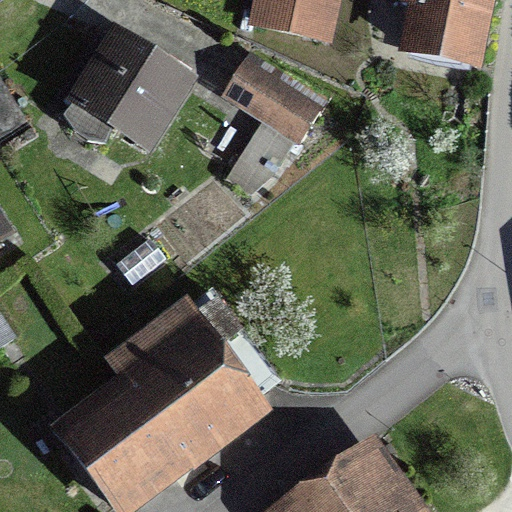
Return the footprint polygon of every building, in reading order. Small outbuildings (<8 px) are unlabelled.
[(307,0),(258,0),(253,27),(300,37),(307,0)] [(393,0),(399,8),(413,11),(404,53),(471,67),(484,0),(393,0)] [(141,149),(181,86),(114,43),(74,106),(72,105),(62,121),(71,135),(84,144),(100,147),(110,129),(141,149)] [(296,147),(316,115),(241,67),(220,99),(264,127),(240,165),(266,181),(290,143),(296,147)] [(0,83),(0,139),(25,124),(0,83)] [(108,372),(128,397),(177,461),(275,386),(208,296),(108,372)] [(0,348),(9,342),(0,327),(0,348)] [(128,397),(62,447),(109,511),(110,511),(177,461),(128,397)] [(383,511),(353,469),(292,511),(383,511)]
